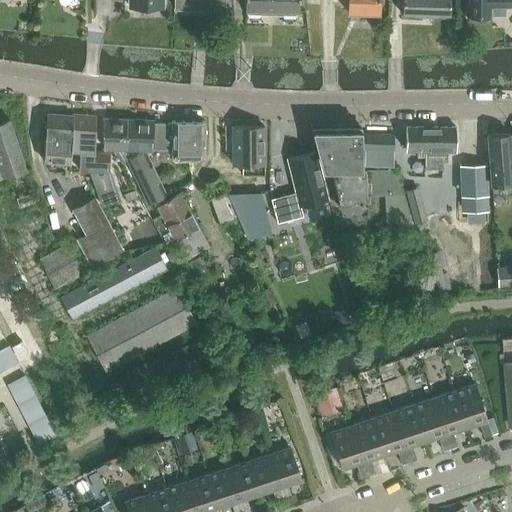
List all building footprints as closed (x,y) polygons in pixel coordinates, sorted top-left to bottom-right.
[(273,10),(272,0),(244,0),(245,9),(273,10)] [(272,0),(273,10),(299,11),(299,0),(272,0)] [(379,12),(379,0),(348,0),(348,11),(379,12)] [(401,0),(401,13),(451,14),(451,0),(401,0)] [(511,0),(466,0),(466,15),(471,15),(471,18),(485,18),(485,15),(505,15),(505,5),(511,4),(511,0)] [(70,148),(72,113),(48,112),(45,160),(69,162),(70,148)] [(94,115),(72,113),(70,148),(80,148),(78,167),(91,168),(96,196),(95,197),(99,205),(119,198),(108,169),(106,169),(107,150),(92,149),(94,115)] [(105,116),(103,144),(113,145),(120,159),(130,154),(130,146),(128,146),(129,134),(126,134),(127,117),(105,116)] [(127,117),(126,134),(129,134),(128,146),(130,146),(130,154),(143,147),(152,148),(172,148),(172,122),(153,122),(154,119),(127,117)] [(0,165),(3,175),(26,167),(9,118),(0,120),(0,165)] [(172,148),(171,154),(190,155),(204,155),(204,121),(172,121),(172,122),(172,148)] [(264,124),(232,125),(233,162),(243,161),(243,173),(265,173),(264,124)] [(361,164),(361,133),(361,125),(312,126),(323,167),(331,165),(342,210),(364,210),(364,193),(385,193),(388,226),(413,226),(397,169),(367,169),(367,168),(361,168),(361,164)] [(454,149),(454,126),(405,125),(404,148),(423,148),(423,165),(441,166),(441,160),(446,160),(446,149),(454,149)] [(486,134),(490,182),(511,180),(511,176),(508,132),(486,134)] [(391,133),(361,133),(361,164),(396,164),(396,148),(391,148),(391,133)] [(125,157),(148,205),(165,195),(144,149),(125,157)] [(284,194),(272,197),(278,222),(290,219),(303,215),(300,205),(327,198),(315,151),(288,158),(296,191),(284,194)] [(484,164),(457,164),(458,193),(484,193),(484,164)] [(220,222),(236,215),(219,176),(203,182),(220,222)] [(417,187),(406,190),(416,229),(426,227),(423,217),(421,218),(419,210),(423,209),(417,187)] [(186,257),(209,245),(180,190),(157,203),(162,213),(152,218),(165,243),(175,237),(186,257)] [(36,191),(17,197),(20,206),(39,201),(36,191)] [(261,192),(228,193),(237,214),(265,207),(261,192)] [(95,197),(72,208),(85,232),(77,237),(92,264),(122,248),(99,205),(95,197)] [(265,207),(237,214),(247,239),(270,234),(265,207)] [(489,237),(476,237),(477,286),(490,286),(489,237)] [(68,243),(40,259),(56,287),(84,271),(68,243)] [(155,247),(61,296),(72,318),(167,269),(155,247)] [(191,281),(212,270),(203,253),(182,264),(191,281)] [(439,255),(427,258),(435,291),(446,289),(439,255)] [(511,264),(497,265),(498,283),(511,282),(511,264)] [(434,297),(429,278),(424,279),(422,273),(404,277),(408,294),(425,290),(427,299),(434,297)] [(108,368),(196,322),(178,287),(90,333),(108,368)] [(319,315),(307,319),(311,331),(323,326),(319,315)] [(511,338),(502,339),(503,350),(511,349),(511,338)] [(17,342),(12,345),(19,358),(24,355),(28,353),(21,340),(17,342)] [(204,340),(127,371),(134,389),(211,357),(204,340)] [(9,344),(0,348),(0,371),(19,362),(9,344)] [(472,353),(466,355),(469,362),(474,360),(472,353)] [(506,424),(511,423),(511,364),(501,365),(506,424)] [(26,374),(8,383),(38,441),(39,443),(57,434),(56,431),(26,374)] [(485,437),(492,434),(487,419),(488,419),(476,383),(454,390),(466,426),(480,422),(485,437)] [(335,387),(314,394),(322,417),(343,410),(335,387)] [(453,430),(466,426),(454,390),(434,397),(451,448),(458,446),(453,430)] [(444,450),(451,448),(434,397),(413,404),(425,440),(438,435),(444,450)] [(412,444),(425,440),(413,404),(393,411),(410,462),(417,459),(412,444)] [(403,464),(410,462),(393,411),(373,418),(385,453),(398,449),(403,464)] [(371,458),(385,453),(373,418),(352,425),(369,475),(376,473),(371,458)] [(362,478),(369,475),(352,425),(331,432),(343,467),(357,463),(362,478)] [(191,431),(176,437),(180,450),(196,445),(191,431)] [(156,454),(152,444),(143,446),(147,457),(156,454)] [(270,454),(268,454),(275,476),(283,498),(284,497),(292,494),(288,483),(302,479),(291,447),(270,454)] [(268,454),(250,460),(255,476),(260,492),(273,488),(277,499),(283,498),(275,476),(268,454)] [(229,467),(228,467),(235,489),(242,511),(243,510),(251,508),(247,497),(260,492),(255,476),(250,460),(249,460),(229,467)] [(105,464),(96,468),(99,474),(108,469),(105,464)] [(209,474),(207,474),(213,490),(218,506),(219,506),(232,502),(235,511),(238,511),(242,511),(235,489),(228,467),(209,474)] [(96,470),(88,474),(91,479),(99,475),(96,470)] [(188,481),(187,481),(194,503),(196,511),(206,511),(206,510),(218,506),(213,490),(207,474),(188,481)] [(167,487),(166,488),(171,504),(174,511),(196,511),(194,503),(187,481),(167,487)] [(147,494),(146,495),(151,511),(174,511),(171,504),(166,488),(147,494)] [(486,493),(473,497),(475,504),(489,500),(486,493)] [(151,511),(146,495),(125,501),(128,511),(151,511)] [(34,499),(26,504),(30,511),(32,511),(39,508),(34,499)]
